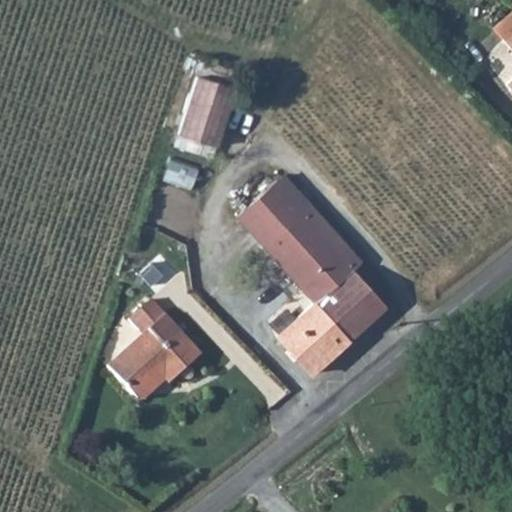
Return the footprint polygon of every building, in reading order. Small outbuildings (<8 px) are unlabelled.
[(511,9),(485,29),(494,41),(511,29),(511,9)] [(511,29),(494,41),(505,58),(511,53),(511,76),(497,87),(511,107),(511,29)] [(209,149),(230,92),(193,81),(174,137),(209,149)] [(167,159),(162,178),(190,185),(195,166),(167,159)] [(359,267),(278,182),(231,226),(309,309),(343,344),(379,312),(348,277),(359,267)] [(148,299),(127,320),(141,334),(106,367),(136,399),(152,388),(153,376),(158,373),(167,382),(199,354),(148,299)] [(272,340),(305,377),(343,344),(309,309),(272,340)]
